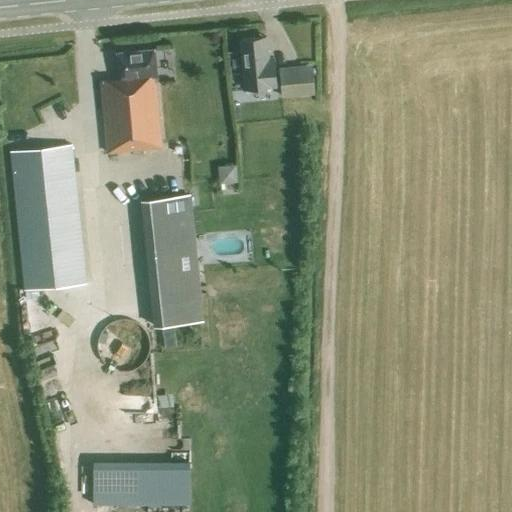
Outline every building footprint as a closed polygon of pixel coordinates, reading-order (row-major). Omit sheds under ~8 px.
[(269,66),(268,53),(266,36),(240,39),(245,89),(276,86),(274,65),(269,66)] [(117,52),(120,80),(101,82),(108,153),(161,148),(154,77),(156,76),(153,48),(117,52)] [(278,68),(281,98),(315,94),(311,65),(278,68)] [(197,119),(198,136),(215,135),(214,118),(197,119)] [(85,283),(71,146),(10,152),(24,289),(85,283)] [(187,195),(141,200),(155,327),(200,322),(187,195)] [(162,463),(161,431),(125,432),(126,464),(162,463)] [(187,472),(92,472),(92,506),(187,506),(187,472)]
